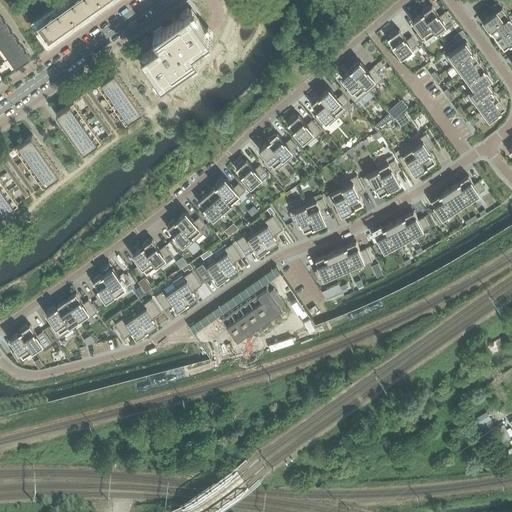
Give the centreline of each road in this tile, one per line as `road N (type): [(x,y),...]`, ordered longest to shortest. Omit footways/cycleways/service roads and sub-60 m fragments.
road 1 (residential): [(486,147),(356,227),(286,252),(143,349),(24,377),(0,361)]
road 2 (residential): [(404,0),(183,195),(0,329)]
road 3 (tertiary): [(0,109),(154,0)]
